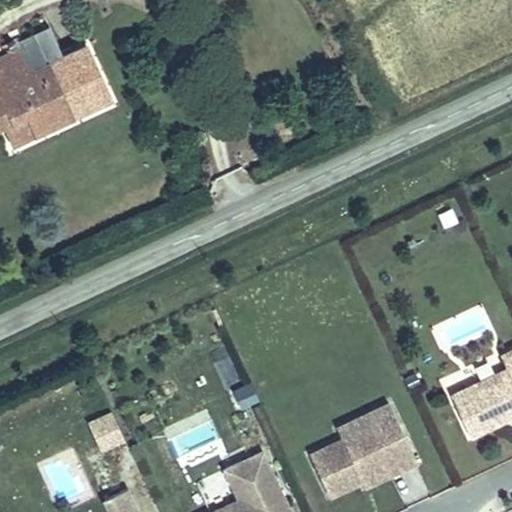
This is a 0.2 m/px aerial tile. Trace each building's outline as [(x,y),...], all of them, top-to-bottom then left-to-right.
[(0,33),(0,75),(6,73),(15,92),(3,98),(14,121),(112,70),(87,19),(26,48),(16,25),(0,33)] [(6,73),(0,75),(0,99),(3,98),(15,92),(6,73)] [(438,226),(454,224),(452,207),(436,209),(438,226)] [(224,387),(242,380),(228,346),(210,353),(224,387)] [(442,392),(461,432),(511,408),(511,393),(498,365),(442,392)] [(232,390),(240,409),(257,402),(250,382),(232,390)] [(375,474),(404,460),(377,402),(361,410),(367,421),(330,438),(298,453),(317,493),(349,479),(373,468),(375,474)] [(97,452),(123,442),(110,410),(85,420),(97,452)] [(325,427),(330,438),(367,421),(361,410),(325,427)] [(278,511),(250,450),(212,467),(226,497),(194,511),(278,511)] [(349,479),(352,485),(375,474),(373,468),(349,479)] [(131,511),(119,483),(98,492),(106,511),(131,511)]
